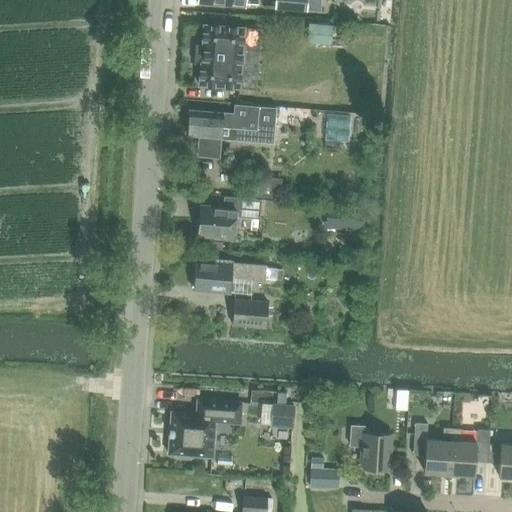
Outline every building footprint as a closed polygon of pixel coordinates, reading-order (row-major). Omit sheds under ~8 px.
[(275,0),(275,8),(306,11),(307,0),(275,0)] [(199,82),(199,85),(201,85),(237,87),(237,88),(239,88),(239,87),(244,28),(241,27),(241,28),(205,25),(203,24),(203,27),(202,45),(200,64),(199,82)] [(274,86),(274,65),(261,66),(261,86),(274,86)] [(297,87),(319,90),(323,69),(301,65),(297,87)] [(189,110),(188,134),(199,135),(198,155),(219,157),(220,138),(261,141),(262,130),(273,130),(275,107),(235,104),(235,114),(189,110)] [(250,177),(248,196),(280,198),(281,179),(250,177)] [(196,223),(196,229),(198,232),(198,235),(234,239),(236,217),(260,219),(261,200),(224,197),(223,209),(201,207),(199,220),(196,223)] [(340,207),(339,229),(363,231),(364,209),(340,207)] [(192,274),(191,284),(194,284),(194,288),(247,293),(249,266),(232,264),(233,260),(216,259),(216,263),(196,261),(195,275),(192,274)] [(232,324),(266,327),(267,302),(234,299),(232,324)] [(173,411),(172,411),(172,412),(169,451),(169,453),(170,453),(173,453),(177,457),(191,458),(195,455),(211,456),(213,456),(213,455),(215,421),(240,423),(242,402),(198,399),(197,413),(173,411)] [(292,428),(294,405),(285,404),(275,403),(272,403),(272,405),(262,404),(261,424),(271,425),(271,426),(292,428)] [(415,423),(413,455),(425,455),(424,471),(439,472),(439,476),(449,477),(452,429),(443,428),(443,441),(426,440),(427,424),(415,423)] [(353,444),(366,445),(364,466),(391,468),(393,434),(368,432),(368,425),(354,424),(353,444)] [(452,429),(449,477),(459,477),(459,473),(475,474),(475,461),(488,462),(489,444),(490,430),(478,429),(477,443),(460,442),(461,429),(452,429)] [(511,445),(489,444),(488,462),(499,462),(498,476),(511,477),(511,445)] [(341,468),(324,468),(313,467),(312,485),(340,487),(341,468)] [(270,511),(271,498),(242,496),(240,511),(270,511)]
